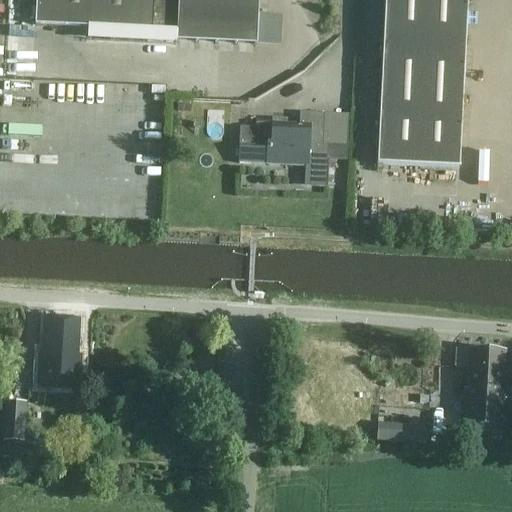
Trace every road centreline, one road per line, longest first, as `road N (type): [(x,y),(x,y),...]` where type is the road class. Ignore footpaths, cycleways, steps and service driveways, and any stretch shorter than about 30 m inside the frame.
road 1 (unclassified): [(511,329),(250,311)]
road 2 (residential): [(250,311),(0,296)]
road 3 (unclassified): [(248,511),(250,311)]
